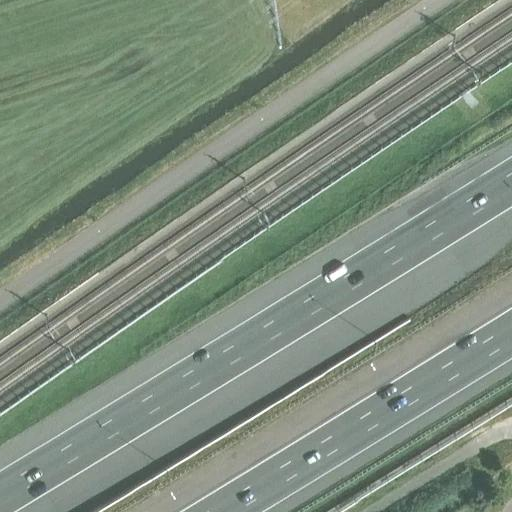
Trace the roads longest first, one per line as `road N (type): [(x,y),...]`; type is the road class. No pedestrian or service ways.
road 1 (motorway): [(511,181),(0,494)]
road 2 (unclassified): [(445,0),(0,304)]
road 3 (motorway): [(221,511),(511,332)]
